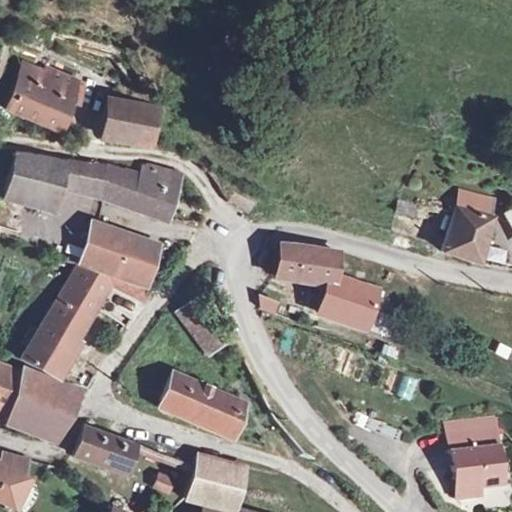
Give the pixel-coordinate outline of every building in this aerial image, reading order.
[(293,53),(295,41),(287,40),(285,52),(293,53)] [(42,81),(46,72),(24,62),(20,70),(34,75),(37,79),(42,81)] [(56,129),(76,81),(47,68),(46,72),(42,81),(37,79),(34,75),(20,70),(18,77),(4,107),(56,129)] [(157,108),(135,104),(114,100),(105,139),(149,144),(157,108)] [(52,185),(59,159),(12,152),(0,195),(0,196),(46,208),(52,185)] [(78,178),(83,163),(59,159),(52,185),(91,195),(94,186),(82,182),(78,178)] [(174,192),(181,174),(152,166),(149,166),(147,166),(145,166),(142,168),(139,172),(137,175),(136,177),(104,166),(83,163),(78,178),(82,182),(94,186),(91,195),(160,219),(169,190),(174,192)] [(496,198),(459,190),(456,206),(452,214),(440,250),(484,266),(498,216),(494,215),(496,198)] [(255,203),(234,191),(228,199),(249,212),(255,203)] [(412,216),(415,205),(398,201),(395,211),(412,216)] [(142,287),(157,244),(90,222),(76,265),(78,266),(113,278),(117,279),(142,287)] [(297,246),(279,245),(273,275),(329,284),(320,314),(364,329),(371,309),(377,290),(333,276),(338,253),(297,246)] [(101,297),(113,278),(78,266),(69,279),(101,297)] [(51,376),(94,308),(101,297),(69,279),(35,331),(25,346),(17,358),(51,376)] [(147,290),(142,287),(117,279),(114,286),(142,300),(147,290)] [(274,303),(256,296),(257,310),(269,313),(274,303)] [(223,337),(194,298),(178,312),(207,352),(223,337)] [(384,315),(371,309),(364,329),(388,336),(393,321),(383,318),(384,315)] [(20,342),(25,346),(35,331),(29,327),(20,342)] [(0,410),(5,411),(18,372),(0,365),(0,410)] [(71,389),(19,367),(18,372),(5,411),(2,421),(45,437),(71,389)] [(238,401),(171,372),(156,406),(223,435),(238,401)] [(398,373),(391,395),(408,400),(415,379),(398,373)] [(494,417),(443,423),(444,432),(495,427),(494,417)] [(130,445),(82,427),(70,454),(122,473),(130,445)] [(495,427),(444,432),(451,494),(477,491),(477,486),(502,483),(495,427)] [(0,502),(7,507),(14,495),(23,478),(14,473),(17,457),(0,452),(0,502)] [(250,465),(197,452),(194,478),(185,503),(220,511),(239,511),(247,491),(250,465)] [(14,473),(23,478),(27,460),(17,457),(14,473)] [(172,494),(176,478),(156,473),(152,489),(172,494)] [(23,511),(31,504),(14,495),(7,507),(17,511),(23,511)]
